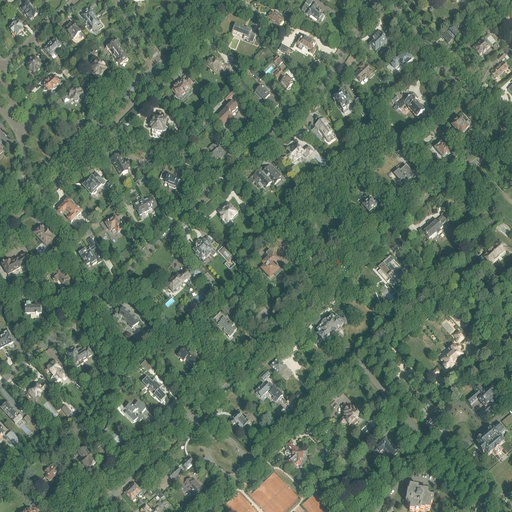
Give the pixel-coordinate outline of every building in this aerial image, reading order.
[(312,2),(310,1),(309,1),(302,10),(302,11),(304,13),(303,14),(309,18),(311,15),(318,21),(319,20),(320,19),(322,21),(321,21),(322,22),(324,19),(325,18),(325,16),(322,15),(318,12),(319,11),(318,10),(320,8),(313,3),(313,4),(312,4),(312,3),(312,2)] [(36,11),(29,3),(27,4),(26,4),(24,6),(23,6),(20,9),(23,13),(24,12),(25,13),(25,14),(30,20),(33,18),(34,19),(38,14),(36,12),(36,11)] [(91,11),(93,9),(91,6),(86,9),(87,10),(81,15),(82,17),(84,20),(86,23),(85,24),(85,25),(95,17),(91,11)] [(267,18),(279,27),(283,21),(272,12),(267,18)] [(98,29),(102,27),(95,17),(85,25),(82,27),(84,29),(87,27),(88,26),(92,31),(93,30),(93,31),(98,28),(98,29)] [(22,34),(22,32),(24,30),(22,28),(23,27),(18,22),(9,30),(16,38),(18,36),(20,36),(22,34)] [(73,40),(75,38),(75,39),(79,35),(82,39),(84,37),(75,26),(75,27),(72,24),(65,30),(73,40)] [(493,31),(487,24),(482,29),(488,35),(493,31)] [(243,38),(244,38),(243,40),(253,43),(256,35),(251,33),(252,31),(247,29),(247,30),(235,26),(235,27),(234,27),(233,30),(234,30),(232,35),(233,35),(237,37),(238,34),(244,37),(243,38)] [(460,35),(454,28),(442,38),(448,45),(460,35)] [(373,41),(366,47),(369,51),(372,49),(375,53),(379,49),(380,50),(381,49),(381,50),(383,50),(384,50),(384,49),(385,48),(385,47),(384,46),(385,46),(384,45),(389,41),(386,37),(385,38),(382,34),(379,32),(371,39),(373,41)] [(299,37),(295,45),(299,47),(298,48),(301,50),(303,47),(310,51),(309,53),(313,55),(316,50),(314,49),(317,45),(315,45),(316,44),(303,37),(302,38),(299,37)] [(49,44),(57,53),(59,50),(58,50),(62,47),(55,39),(49,44)] [(480,43),(473,49),(475,52),(475,53),(479,57),(482,54),(483,55),(487,51),(491,47),(485,39),(484,40),(480,43)] [(83,50),(90,44),(87,40),(84,42),(85,44),(80,47),(83,50)] [(113,56),(121,50),(119,46),(120,45),(116,40),(107,48),(113,56)] [(57,53),(49,44),(44,49),(44,50),(43,50),(46,54),(47,53),(52,58),(55,56),(56,57),(58,56),(59,55),(58,54),(57,53)] [(289,49),(282,45),(279,50),(286,54),(289,49)] [(128,61),(128,60),(128,59),(121,50),(113,56),(120,65),(124,62),(126,63),(128,61)] [(413,61),(406,54),(396,62),(393,64),(393,65),(391,67),(395,71),(397,73),(402,69),(404,71),(408,67),(407,66),(413,61)] [(279,65),(282,63),(277,57),(273,61),(276,65),(277,63),(279,65)] [(42,66),(35,58),(30,62),(31,63),(28,65),(29,67),(28,68),(28,69),(30,71),(31,71),(34,74),(36,72),(38,72),(40,70),(39,69),(42,66)] [(231,66),(223,66),(213,58),(211,61),(210,60),(205,66),(216,75),(220,69),(223,70),(223,73),(231,73),(231,66)] [(99,78),(107,71),(104,68),(105,67),(99,61),(90,68),(95,73),(93,75),(97,79),(99,77),(99,78)] [(491,73),(496,79),(508,68),(503,63),(491,73)] [(361,70),(354,76),(361,83),(367,77),(370,80),(375,75),(365,65),(365,66),(363,64),(359,68),(361,70)] [(229,79),(235,83),(244,71),(241,68),(239,70),(238,69),(237,68),(234,66),(232,66),(232,67),(234,67),(236,69),(229,79)] [(260,82),(264,78),(259,73),(257,75),(253,70),(251,72),(260,82)] [(280,70),(274,76),(277,80),(280,77),(283,81),(280,84),(287,91),(288,90),(288,91),(289,91),(291,89),(291,88),(290,88),(293,85),(280,70)] [(416,74),(414,72),(406,80),(408,82),(416,74)] [(57,89),(56,88),(60,84),(54,77),(49,81),(48,80),(46,83),(46,84),(43,86),(45,88),(44,89),(44,90),(45,91),(45,92),(46,92),(47,92),(48,92),(50,93),(53,90),(55,91),(57,89)] [(175,89),(172,92),(176,96),(175,97),(178,100),(179,99),(179,100),(180,100),(182,101),(187,96),(186,95),(189,92),(189,91),(191,89),(189,87),(190,86),(191,87),(193,84),(188,79),(186,81),(187,83),(187,84),(183,81),(178,86),(177,85),(174,88),(175,89)] [(202,93),(206,89),(201,83),(196,88),(202,93)] [(255,92),(254,94),(260,100),(262,99),(267,104),(268,103),(274,109),(279,105),(270,96),(270,95),(268,92),(264,87),(263,88),(261,87),(259,89),(258,87),(255,90),(256,92),(255,92)] [(71,101),(74,101),(75,102),(77,103),(79,101),(82,101),(82,98),(83,98),(83,94),(82,94),(82,91),(71,90),(71,91),(70,91),(70,96),(71,96),(71,97),(69,97),(64,96),(64,102),(69,102),(69,101),(70,100),(71,100),(71,101)] [(231,90),(223,99),(227,103),(235,95),(231,90)] [(343,92),(334,97),(335,99),(337,103),(340,107),(339,108),(341,111),(342,110),(345,115),(349,112),(348,109),(350,108),(354,114),(358,112),(352,104),(348,95),(346,96),(343,92)] [(398,100),(395,96),(393,94),(388,97),(391,100),(390,101),(393,105),(398,100)] [(424,112),(417,103),(415,101),(417,99),(413,95),(407,101),(405,99),(398,105),(396,103),(394,104),(399,110),(405,105),(417,118),(419,120),(423,116),(421,114),(424,112)] [(360,100),(355,103),(359,110),(363,117),(369,113),(364,107),(360,100)] [(233,103),(216,119),(224,127),(228,123),(232,126),(236,122),(233,118),(231,117),(239,109),(238,109),(238,108),(233,103)] [(210,113),(205,119),(208,122),(213,116),(210,113)] [(162,117),(158,116),(158,118),(151,117),(150,123),(151,123),(151,128),(152,128),(152,130),(157,131),(157,132),(162,133),(162,130),(165,130),(167,117),(162,117)] [(469,132),(469,130),(471,128),(467,124),(466,126),(460,119),(460,120),(458,117),(455,121),(456,122),(454,124),(455,124),(451,127),(457,135),(458,134),(459,136),(460,135),(461,137),(465,133),(468,133),(469,132)] [(319,131),(329,144),(336,138),(326,124),(327,124),(324,120),(315,126),(319,131)] [(302,125),(297,130),(303,137),(309,132),(302,125)] [(436,135),(440,131),(436,126),(431,130),(436,135)] [(186,132),(188,131),(184,128),(180,132),(175,137),(179,141),(187,134),(186,132)] [(315,128),(311,132),(319,142),(323,139),(315,128)] [(440,142),(437,143),(438,144),(437,145),(437,144),(433,147),(435,149),(443,159),(444,159),(445,159),(450,155),(450,153),(442,143),(441,143),(440,142)] [(221,161),(227,156),(216,143),(209,149),(213,154),(210,156),(221,161)] [(308,147),(303,151),(297,146),(296,144),(291,149),(290,148),(285,152),(286,154),(281,159),(288,166),(290,164),(291,164),(292,165),(294,164),(295,164),(296,163),(296,162),(303,155),(307,159),(314,153),(308,147)] [(120,176),(129,171),(128,169),(131,167),(127,160),(124,162),(120,155),(111,160),(120,176)] [(271,184),(272,183),(274,186),(281,180),(274,174),(276,172),(270,166),(263,173),(260,170),(259,171),(271,184)] [(399,171),(394,175),(400,182),(401,181),(405,185),(415,176),(406,167),(400,172),(399,171)] [(147,172),(146,173),(144,171),(141,175),(143,177),(146,182),(152,180),(147,172)] [(266,189),(271,184),(259,171),(252,177),(255,180),(254,181),(253,182),(260,189),(263,186),(266,189)] [(93,178),(83,187),(92,196),(93,195),(95,195),(97,193),(97,192),(101,187),(101,186),(102,185),(103,186),(103,185),(105,184),(105,183),(101,179),(97,174),(93,178)] [(166,175),(163,174),(160,180),(164,181),(163,181),(166,182),(165,183),(169,185),(168,187),(173,189),(176,191),(177,188),(180,180),(169,175),(169,176),(166,175)] [(368,192),(364,187),(365,187),(363,184),(359,187),(365,194),(368,192)] [(363,199),(365,201),(366,202),(362,205),(369,213),(377,206),(376,205),(377,204),(375,202),(374,203),(367,195),(363,199)] [(154,213),(159,210),(153,199),(152,197),(149,199),(148,196),(142,199),(149,212),(149,211),(152,210),(154,213)] [(146,213),(149,212),(142,199),(143,202),(142,203),(140,204),(138,201),(133,203),(140,216),(143,215),(143,214),(146,213)] [(65,204),(59,210),(60,211),(59,213),(60,214),(62,214),(63,214),(69,219),(68,220),(71,222),(71,223),(75,218),(84,227),(89,222),(81,213),(68,200),(65,204)] [(228,224),(238,214),(230,205),(229,205),(228,204),(224,207),(226,208),(223,211),(221,210),(218,213),(220,214),(220,215),(222,217),(221,218),(221,219),(223,221),(224,221),(225,220),(228,224)] [(123,228),(118,221),(123,218),(120,212),(117,214),(118,216),(116,218),(116,217),(105,224),(111,233),(112,232),(113,234),(117,232),(118,234),(123,231),(122,229),(123,228)] [(432,241),(438,236),(441,233),(440,231),(443,228),(441,226),(446,222),(447,223),(450,221),(444,213),(441,216),(442,217),(433,224),(432,223),(430,225),(431,226),(423,233),(429,240),(430,239),(432,241)] [(34,234),(47,247),(53,241),(51,238),(52,237),(46,231),(45,232),(41,228),(34,234)] [(208,246),(216,238),(212,233),(207,238),(207,237),(204,241),(201,243),(200,243),(199,242),(197,245),(197,246),(196,247),(196,248),(193,251),(196,255),(195,256),(199,259),(200,259),(202,261),(203,262),(207,259),(211,255),(213,257),(216,254),(212,250),(213,250),(208,246)] [(276,243),(282,250),(288,245),(281,238),(276,243)] [(101,262),(98,256),(97,255),(95,256),(92,251),(97,248),(91,239),(87,242),(91,247),(79,254),(87,266),(91,264),(92,266),(97,263),(98,264),(101,262)] [(511,253),(511,248),(507,247),(507,246),(500,241),(488,253),(487,253),(483,256),(482,256),(491,265),(494,262),(501,254),(502,254),(505,252),(506,252),(508,252),(511,253)] [(220,253),(229,262),(233,259),(224,250),(220,253)] [(277,260),(274,256),(272,254),(273,253),(270,250),(265,255),(268,257),(262,263),(265,266),(262,269),(270,278),(274,274),(276,277),(280,273),(278,270),(279,270),(276,267),(277,267),(274,263),(277,260)] [(30,263),(26,256),(25,255),(21,257),(22,258),(11,264),(9,261),(2,265),(8,276),(30,263)] [(383,263),(378,267),(387,278),(389,277),(395,284),(399,281),(400,281),(407,275),(402,269),(399,269),(396,266),(394,262),(390,257),(384,263),(383,263)] [(61,271),(63,270),(60,265),(55,268),(58,272),(54,274),(55,275),(53,277),(54,279),(53,279),(52,280),(54,282),(55,282),(56,281),(57,283),(59,281),(63,286),(64,286),(67,289),(72,286),(69,282),(71,280),(67,275),(65,276),(61,271)] [(193,278),(194,279),(195,279),(196,279),(196,278),(200,274),(196,268),(190,273),(193,277),(193,278)] [(165,287),(165,288),(165,289),(167,291),(168,291),(170,290),(173,293),(175,291),(176,292),(178,292),(180,290),(180,289),(179,287),(184,283),(184,284),(186,284),(188,283),(188,281),(187,280),(191,276),(186,271),(179,277),(177,275),(166,285),(166,286),(165,287)] [(351,278),(349,280),(355,288),(358,285),(351,278)] [(31,283),(24,289),(28,294),(35,288),(31,283)] [(27,304),(22,304),(22,314),(26,314),(26,315),(31,315),(31,316),(38,316),(38,315),(41,314),(41,307),(39,307),(39,305),(36,305),(36,307),(31,307),(31,303),(27,303),(27,304)] [(229,316),(233,313),(226,305),(223,309),(229,316)] [(121,318),(122,319),(124,320),(125,321),(126,322),(128,324),(129,325),(130,326),(131,328),(132,329),(139,324),(137,321),(136,320),(135,318),(134,317),(132,316),(131,314),(129,313),(128,312),(126,311),(123,309),(120,316),(119,317),(116,314),(110,320),(115,325),(121,320),(121,319),(121,318)] [(227,315),(225,318),(220,313),(213,320),(217,324),(220,321),(221,322),(218,325),(222,330),(223,329),(224,331),(230,338),(234,334),(237,331),(232,325),(235,323),(227,315)] [(337,333),(342,329),(345,326),(349,322),(344,316),(339,321),(334,315),(327,322),(324,320),(321,324),(323,326),(315,333),(318,336),(324,343),(332,337),(334,338),(335,338),(336,337),(337,337),(337,336),(337,335),(337,334),(337,333)] [(13,344),(8,333),(8,332),(0,335),(0,336),(5,347),(6,347),(7,348),(9,347),(9,346),(13,344)] [(460,347),(459,346),(457,346),(455,348),(454,346),(449,350),(450,352),(449,353),(449,352),(446,355),(446,356),(445,357),(446,358),(443,361),(445,363),(443,366),(442,366),(443,368),(444,370),(445,369),(446,371),(450,367),(451,369),(454,366),(455,365),(454,364),(462,356),(458,351),(460,349),(460,347)] [(191,355),(185,349),(182,347),(178,351),(181,353),(178,356),(184,362),(186,360),(193,366),(190,369),(193,371),(200,364),(192,357),(190,356),(191,355)] [(76,351),(74,348),(70,351),(71,353),(67,355),(73,365),(75,369),(84,364),(83,363),(87,360),(93,356),(89,349),(87,351),(85,349),(84,349),(84,350),(83,350),(82,348),(76,351)] [(293,375),(287,369),(287,368),(278,360),(271,367),(280,376),(280,375),(286,381),(293,375)] [(57,366),(57,365),(56,363),(55,363),(54,362),(50,367),(49,367),(48,368),(45,370),(46,371),(47,372),(48,373),(49,372),(53,376),(52,378),(56,382),(60,379),(62,381),(67,377),(61,370),(63,368),(60,365),(58,366),(57,366)] [(145,362),(141,366),(143,368),(146,371),(148,373),(150,370),(152,369),(145,362)] [(72,381),(76,376),(72,371),(67,375),(72,381)] [(266,371),(260,377),(264,382),(271,376),(266,371)] [(148,378),(142,383),(146,387),(147,388),(149,387),(150,388),(151,389),(151,390),(152,391),(153,390),(156,394),(154,395),(161,403),(166,397),(162,393),(163,393),(159,390),(161,388),(157,384),(154,381),(153,383),(152,382),(148,378)] [(40,394),(48,388),(45,384),(41,388),(38,384),(36,387),(35,386),(33,388),(33,389),(28,393),(34,400),(37,397),(38,397),(39,398),(41,396),(41,395),(40,394)] [(260,387),(255,392),(257,394),(256,395),(259,398),(260,397),(261,399),(266,395),(265,395),(267,393),(267,394),(270,391),(268,390),(269,389),(271,391),(269,394),(275,400),(275,399),(276,401),(277,402),(279,401),(283,399),(282,398),(283,396),(281,394),(283,393),(278,388),(277,389),(275,388),(274,389),(269,384),(266,387),(263,385),(262,386),(262,385),(260,387)] [(481,404),(496,391),(492,387),(485,393),(480,387),(475,391),(476,393),(467,402),(471,407),(478,400),(481,404)] [(500,396),(497,393),(496,391),(481,404),(484,407),(477,414),(482,419),(491,411),(493,412),(498,408),(493,402),(500,396)] [(299,393),(294,398),(297,402),(298,401),(299,402),(298,402),(302,406),(308,400),(304,396),(300,400),(300,399),(303,397),(299,393)] [(133,424),(134,423),(137,421),(139,423),(143,420),(139,416),(137,418),(133,414),(138,410),(142,414),(146,410),(138,402),(133,408),(130,405),(122,413),(133,424)] [(13,410),(14,410),(7,403),(1,409),(7,416),(12,421),(15,425),(22,419),(19,415),(18,415),(13,410)] [(348,409),(348,408),(344,404),(341,407),(344,412),(345,411),(345,412),(343,414),(345,415),(344,416),(345,417),(338,423),(342,428),(347,424),(349,427),(351,425),(353,427),(358,422),(356,420),(363,414),(362,414),(362,410),(359,410),(355,406),(352,409),(350,407),(348,409)] [(72,414),(65,407),(62,410),(68,417),(72,414)] [(238,413),(232,419),(233,421),(230,423),(233,426),(236,424),(237,425),(238,424),(239,426),(238,427),(242,431),(246,427),(251,423),(247,418),(244,420),(238,413)] [(33,420),(29,416),(25,420),(29,424),(33,420)] [(506,427),(511,422),(511,418),(510,416),(502,423),(506,427)] [(432,419),(425,425),(431,432),(434,429),(433,427),(435,425),(436,424),(438,423),(434,418),(432,419)] [(478,442),(477,443),(480,447),(478,448),(479,449),(482,453),(483,454),(484,452),(488,456),(492,452),(493,451),(494,452),(496,454),(501,450),(499,448),(499,447),(500,446),(504,442),(501,438),(507,433),(504,429),(499,424),(492,430),(491,429),(488,431),(489,433),(481,439),(480,438),(477,440),(478,442)] [(21,443),(12,432),(7,436),(16,447),(21,443)] [(318,444),(323,439),(317,433),(312,438),(318,444)] [(329,435),(325,438),(333,447),(337,443),(329,435)] [(397,454),(386,440),(380,445),(376,448),(380,453),(384,450),(392,459),(397,454)] [(285,453),(285,455),(286,457),(286,460),(287,461),(286,462),(290,466),(294,470),(300,464),(300,459),(302,459),(303,450),(301,450),(301,449),(299,447),(297,449),(291,443),(287,446),(287,447),(286,448),(286,452),(285,453)] [(92,456),(89,453),(85,448),(79,454),(83,458),(80,461),(86,468),(88,466),(89,465),(90,466),(91,465),(92,466),(95,463),(94,462),(95,461),(94,460),(95,459),(92,456)] [(336,462),(340,466),(345,461),(341,457),(336,462)] [(186,470),(194,463),(189,458),(181,465),(186,470)] [(56,477),(61,472),(53,464),(53,465),(52,464),(53,463),(50,459),(46,464),(49,467),(49,466),(51,468),(45,473),(48,476),(46,478),(47,479),(46,479),(48,481),(49,481),(50,482),(55,477),(56,477)] [(184,476),(181,473),(182,472),(178,468),(173,472),(180,480),(184,476)] [(175,484),(178,481),(180,480),(173,472),(168,477),(175,484)] [(191,479),(188,481),(184,476),(180,480),(178,481),(183,486),(182,487),(187,492),(189,490),(194,496),(202,489),(195,481),(194,482),(191,479)] [(130,489),(136,496),(137,494),(139,496),(142,493),(134,485),(130,489)] [(425,510),(430,511),(432,502),(431,502),(431,500),(433,500),(434,497),(430,496),(428,494),(428,491),(424,490),(424,488),(419,487),(410,486),(409,491),(408,491),(406,502),(407,502),(410,507),(409,511),(410,511),(415,511),(420,511),(420,510),(425,511),(425,510)] [(135,497),(136,496),(130,489),(125,493),(133,502),(137,499),(135,497)] [(163,495),(161,497),(158,493),(156,495),(160,500),(161,499),(164,502),(166,500),(164,497),(163,495)] [(40,503),(39,504),(37,501),(32,506),(34,508),(33,508),(34,509),(37,511),(43,507),(40,503)]
